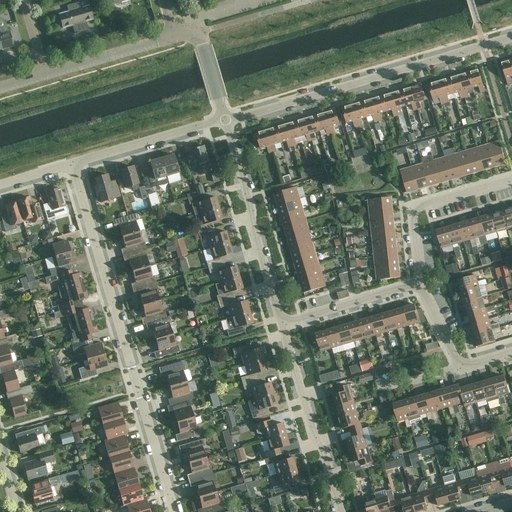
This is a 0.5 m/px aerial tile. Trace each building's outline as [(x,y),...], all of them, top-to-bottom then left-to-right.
[(72,25),(72,26),(75,34),(88,30),(85,21),(92,19),(89,7),(82,9),(80,2),(67,6),(69,13),(59,16),(62,27),(72,25)] [(0,50),(2,50),(3,53),(14,50),(5,22),(5,21),(4,20),(2,20),(1,19),(0,19),(0,50)] [(511,76),(511,62),(511,59),(501,62),(506,78),(508,85),(511,84),(510,77),(511,76)] [(478,69),(468,72),(473,88),(478,87),(480,93),(484,92),(482,85),(483,85),(478,69)] [(468,72),(458,75),(465,98),(469,97),(467,90),(473,88),(468,72)] [(461,99),(465,98),(458,75),(448,78),(453,94),(459,92),(461,99)] [(448,78),(438,80),(445,104),(449,102),(447,96),(453,94),(448,78)] [(445,104),(438,80),(428,83),(433,100),(439,98),(441,105),(445,104)] [(421,84),(411,87),(417,110),(421,109),(419,102),(426,100),(421,84)] [(417,110),(411,87),(401,90),(406,106),(411,104),(413,111),(417,110)] [(406,106),(401,90),(391,92),(398,116),(402,114),(400,108),(406,106)] [(398,116),(391,92),(381,95),(386,112),(392,110),(394,117),(398,116)] [(386,112),(381,95),(371,98),(378,121),(382,120),(380,114),(386,112)] [(378,121),(371,98),(362,101),(366,118),(372,116),(374,123),(378,121)] [(352,104),(359,127),(363,126),(361,119),(366,118),(362,101),(352,104)] [(359,127),(352,104),(342,107),(347,123),(353,122),(355,128),(359,127)] [(325,112),(331,135),(335,134),(333,127),(340,125),(335,109),(325,112)] [(327,136),(331,135),(325,112),(315,115),(320,131),(325,130),(327,136)] [(320,131),(315,115),(305,118),(312,141),(316,140),(314,133),(320,131)] [(312,141),(305,118),(295,121),(300,137),(306,135),(308,142),(312,141)] [(300,137),(295,121),(285,124),(292,147),(296,146),(294,139),(300,137)] [(292,147),(285,124),(276,126),(280,143),(286,141),(288,148),(292,147)] [(280,143),(276,126),(266,129),(273,152),(277,151),(275,145),(280,143)] [(437,133),(436,128),(425,131),(427,136),(437,133)] [(273,152),(266,129),(256,132),(261,149),(267,147),(269,154),(273,152)] [(488,145),(494,167),(506,164),(499,141),(488,145)] [(488,145),(477,148),(484,170),(494,167),(488,145)] [(190,150),(192,156),(192,158),(187,159),(186,157),(186,158),(191,177),(203,173),(200,165),(208,162),(203,146),(190,150)] [(473,173),(484,170),(477,148),(466,151),(473,173)] [(466,151),(455,155),(462,177),(473,173),(466,151)] [(161,159),(167,177),(178,173),(181,182),(187,180),(182,166),(177,167),(173,155),(161,159)] [(440,183),(433,161),(432,155),(421,159),(422,164),(429,186),(440,183)] [(451,180),(462,177),(455,155),(444,158),(451,180)] [(444,158),(433,161),(440,183),(451,180),(444,158)] [(155,180),(167,177),(161,159),(149,162),(155,180)] [(422,164),(411,167),(418,190),(429,186),(422,164)] [(139,188),(138,184),(133,167),(120,171),(125,188),(132,186),(133,190),(139,189),(138,188),(139,188)] [(418,190),(411,167),(400,171),(407,193),(418,190)] [(100,197),(101,203),(120,197),(115,181),(109,183),(107,175),(94,178),(96,186),(94,187),(97,198),(100,197)] [(142,178),(146,190),(147,195),(153,194),(148,176),(142,178)] [(145,186),(139,188),(138,188),(139,189),(142,200),(148,198),(145,186)] [(197,195),(204,193),(202,186),(195,188),(197,195)] [(277,205),(299,199),(296,187),(274,194),(277,205)] [(52,210),(64,207),(65,207),(59,189),(46,192),(50,204),(43,206),(47,220),(54,218),(52,210)] [(196,203),(200,214),(219,209),(215,197),(203,201),(201,195),(188,199),(189,205),(196,203)] [(369,212),(392,209),(391,197),(368,200),(369,212)] [(16,201),(17,203),(22,221),(23,221),(30,218),(32,223),(43,220),(38,204),(32,206),(29,198),(16,201)] [(299,199),(277,205),(280,216),(303,210),(299,199)] [(5,207),(7,215),(8,219),(2,221),(5,233),(16,230),(15,225),(23,222),(23,221),(22,221),(17,203),(5,207)] [(511,208),(502,211),(507,229),(511,227),(511,208)] [(198,233),(211,230),(210,224),(222,220),(219,209),(200,214),(195,216),(198,227),(196,227),(198,233)] [(370,223),(393,221),(392,209),(369,212),(370,223)] [(284,227),(306,221),(303,210),(280,216),(284,227)] [(496,232),(500,231),(507,229),(502,211),(491,215),(496,232)] [(118,226),(122,237),(139,232),(135,221),(138,221),(136,214),(112,221),(113,227),(118,226)] [(496,232),(491,215),(480,218),(485,236),(496,232)] [(485,236),(480,218),(469,221),(474,239),(485,236)] [(306,221),(284,227),(287,238),(309,232),(306,221)] [(393,221),(370,223),(372,235),(395,232),(393,221)] [(458,224),(463,242),(474,239),(469,221),(458,224)] [(168,225),(171,235),(176,234),(173,223),(168,225)] [(447,228),(452,245),(457,259),(462,258),(458,244),(463,242),(458,224),(447,228)] [(441,249),(448,246),(452,245),(447,228),(436,231),(441,249)] [(211,230),(198,233),(200,240),(206,238),(210,249),(229,243),(226,232),(213,235),(211,230)] [(122,256),(146,249),(144,243),(148,242),(144,231),(139,232),(122,237),(125,249),(120,250),(122,256)] [(309,232),(287,238),(290,249),(312,243),(309,232)] [(395,232),(372,235),(373,246),(396,243),(395,232)] [(165,244),(172,242),(170,235),(163,237),(165,244)] [(52,245),(55,257),(72,252),(70,246),(68,246),(67,241),(54,245),(52,239),(47,240),(47,241),(48,246),(49,246),(52,245)] [(175,249),(172,243),(165,245),(167,252),(175,249)] [(206,262),(208,268),(221,264),(220,258),(232,254),(229,243),(210,249),(213,260),(206,262)] [(312,243),(290,249),(293,260),(316,253),(312,243)] [(396,243),(373,246),(374,257),(397,255),(396,243)] [(6,246),(8,253),(16,250),(14,244),(6,246)] [(146,249),(122,256),(124,262),(129,260),(132,272),(149,267),(154,265),(151,254),(148,255),(146,249)] [(72,252),(55,257),(59,268),(55,269),(57,275),(68,271),(67,265),(73,263),(72,258),(74,258),(72,252)] [(316,253),(293,260),(297,271),(319,264),(316,253)] [(20,262),(18,254),(11,256),(13,264),(20,262)] [(491,256),(493,262),(501,260),(499,254),(491,256)] [(397,255),(374,257),(375,269),(398,266),(397,255)] [(481,259),(483,265),(490,263),(489,257),(481,259)] [(221,264),(208,268),(210,274),(217,272),(220,283),(239,278),(236,266),(223,270),(221,264)] [(300,282),(322,275),(319,264),(297,271),(300,282)] [(459,272),(457,265),(446,268),(448,275),(459,272)] [(398,266),(375,269),(377,280),(400,278),(398,266)] [(509,276),(506,268),(506,266),(500,268),(503,277),(509,276)] [(130,285),(132,290),(156,283),(154,277),(152,278),(149,267),(132,272),(135,283),(130,285)] [(58,281),(59,293),(60,293),(66,291),(83,286),(80,274),(68,277),(66,272),(59,274),(61,280),(58,281)] [(322,275),(300,282),(303,293),(325,287),(322,275)] [(479,287),(477,282),(475,275),(458,280),(461,292),(479,287)] [(352,277),(353,284),(360,283),(358,276),(352,277)] [(218,303),(232,299),(230,293),(242,289),(239,278),(220,283),(215,285),(218,296),(216,296),(218,303)] [(511,288),(511,287),(510,280),(503,282),(505,290),(511,288)] [(139,295),(142,306),(159,301),(156,290),(158,290),(156,283),(132,290),(134,296),(139,295)] [(83,286),(66,291),(60,293),(62,300),(65,299),(63,302),(64,304),(57,306),(59,312),(62,311),(76,307),(82,305),(80,300),(87,298),(87,297),(88,297),(89,295),(88,291),(86,290),(84,290),(83,286)] [(479,287),(461,292),(464,303),(482,298),(479,287)] [(350,297),(347,290),(337,293),(339,300),(350,297)] [(482,298),(464,303),(467,314),(485,308),(482,298)] [(227,307),(230,318),(249,312),(246,301),(233,305),(232,299),(218,303),(220,309),(227,307)] [(143,325),(145,324),(166,318),(165,312),(162,312),(159,301),(142,306),(146,318),(141,319),(143,325)] [(82,305),(76,307),(62,311),(63,316),(66,316),(69,327),(93,320),(92,316),(93,316),(94,314),(93,309),(91,308),(90,309),(90,308),(83,310),(82,305)] [(408,326),(419,323),(420,322),(419,319),(416,311),(415,305),(403,308),(408,326)] [(485,308),(467,314),(471,325),(488,319),(487,314),(495,311),(493,306),(485,308)] [(408,326),(403,308),(392,311),(398,329),(408,326)] [(0,339),(4,338),(0,323),(0,320),(10,317),(8,309),(0,311),(0,339)] [(387,332),(398,329),(392,311),(381,315),(387,332)] [(249,312),(230,318),(225,319),(229,331),(227,331),(228,337),(242,333),(240,327),(253,324),(249,312)] [(381,315),(370,318),(376,335),(387,332),(381,315)] [(172,335),(176,334),(173,323),(171,323),(169,317),(166,318),(145,324),(147,330),(152,329),(155,340),(172,335)] [(365,339),(376,335),(370,318),(359,321),(365,339)] [(488,319),(471,325),(474,336),(492,330),(488,319)] [(85,336),(97,332),(93,320),(69,327),(70,329),(73,333),(74,334),(71,334),(73,339),(70,340),(72,345),(86,341),(85,336)] [(365,339),(359,321),(348,324),(354,342),(365,339)] [(354,342),(348,324),(337,328),(343,345),(354,342)] [(343,345),(337,328),(326,331),(332,348),(343,345)] [(33,339),(42,336),(40,330),(31,332),(33,339)] [(495,342),(493,335),(492,330),(474,336),(477,347),(495,342)] [(320,352),(332,348),(326,331),(315,334),(320,352)] [(15,335),(4,338),(0,339),(0,366),(12,364),(12,363),(7,346),(18,343),(15,335)] [(175,346),(172,335),(155,340),(159,351),(154,353),(156,359),(180,352),(178,345),(175,346)] [(85,353),(87,360),(104,355),(100,344),(88,347),(87,341),(71,346),(73,352),(77,351),(78,355),(85,353)] [(241,354),(244,365),(263,359),(260,348),(247,352),(246,346),(232,350),(234,356),(241,354)] [(107,366),(104,355),(87,360),(89,366),(78,369),(81,380),(97,376),(95,370),(107,366)] [(242,384),(256,380),(254,374),(266,371),(263,359),(244,365),(247,376),(240,378),(242,384)] [(21,361),(12,363),(12,364),(0,366),(0,374),(0,375),(2,375),(7,392),(19,389),(14,371),(23,369),(21,361)] [(185,371),(183,364),(182,361),(158,368),(161,377),(166,376),(169,387),(186,382),(190,381),(191,379),(189,371),(187,370),(185,371)] [(369,370),(367,362),(360,364),(362,372),(369,370)] [(349,367),(351,375),(362,372),(360,364),(349,367)] [(54,371),(56,378),(61,377),(63,373),(61,369),(54,371)] [(360,376),(361,380),(363,381),(373,378),(371,373),(360,376)] [(492,379),(499,401),(500,405),(505,404),(503,395),(509,393),(504,376),(492,379)] [(499,401),(492,379),(482,382),(487,400),(488,405),(499,401)] [(251,389),(254,400),(273,394),(270,383),(257,386),(256,380),(242,384),(244,391),(251,389)] [(186,382),(169,387),(173,399),(168,400),(169,406),(190,400),(193,399),(191,393),(189,393),(186,382)] [(482,382),(471,385),(476,403),(487,400),(482,382)] [(30,385),(19,389),(7,392),(5,393),(8,401),(9,400),(15,418),(26,415),(22,397),(33,393),(30,385)] [(333,395),(336,407),(354,402),(349,385),(337,388),(339,394),(333,395)] [(460,389),(459,385),(447,388),(453,406),(454,409),(455,414),(459,413),(457,404),(463,403),(464,403),(460,389)] [(464,406),(476,403),(471,385),(460,389),(464,403),(463,403),(464,406)] [(442,409),(453,406),(447,388),(436,391),(442,409)] [(436,391),(426,395),(431,412),(442,409),(436,391)] [(215,393),(209,395),(213,408),(220,406),(218,402),(215,393)] [(384,393),(378,394),(381,405),(387,404),(384,393)] [(249,401),(252,412),(251,413),(252,419),(266,415),(264,409),(277,405),(273,394),(254,400),(249,401)] [(420,415),(431,412),(426,395),(415,398),(420,415)] [(409,419),(410,422),(410,423),(421,420),(420,415),(415,398),(404,401),(409,419)] [(173,411),(176,423),(193,418),(190,407),(192,406),(190,400),(169,406),(167,407),(168,413),(173,411)] [(409,419),(404,401),(392,404),(397,422),(409,419)] [(357,412),(354,402),(336,407),(340,418),(357,412)] [(118,403),(98,409),(102,425),(122,419),(118,403)] [(362,429),(357,412),(340,418),(343,429),(349,427),(350,433),(362,429)] [(503,415),(492,418),(494,426),(505,423),(503,415)] [(193,418),(176,423),(180,434),(175,435),(177,442),(201,435),(199,428),(196,429),(193,418)] [(102,425),(107,441),(124,436),(127,435),(122,419),(102,425)] [(234,420),(226,422),(228,429),(235,427),(234,420)] [(282,423),(272,426),(270,420),(254,425),(256,431),(257,434),(261,435),(264,434),(266,440),(285,434),(282,423)] [(72,433),(83,430),(80,422),(70,425),(72,433)] [(42,435),(40,427),(18,434),(20,439),(16,440),(20,453),(39,447),(36,436),(42,435)] [(230,437),(237,435),(235,429),(229,431),(230,437)] [(367,446),(362,429),(350,433),(352,438),(346,440),(349,451),(367,446)] [(224,444),(230,442),(227,431),(221,433),(224,444)] [(491,431),(484,433),(486,439),(493,437),(491,431)] [(484,432),(466,437),(469,446),(487,441),(486,439),(484,433),(484,432)] [(71,433),(59,437),(62,447),(74,443),(71,433)] [(285,434),(266,440),(269,451),(262,453),(264,459),(278,455),(280,455),(279,449),(289,446),(285,434)] [(104,442),(109,458),(129,452),(124,436),(107,441),(104,442)] [(434,444),(440,443),(439,441),(438,436),(432,437),(433,444),(434,444)] [(185,451),(188,463),(205,458),(202,447),(204,446),(202,440),(178,447),(180,453),(185,451)] [(450,441),(443,443),(445,451),(451,450),(450,441)] [(445,452),(443,445),(435,447),(437,454),(445,452)] [(367,446),(349,451),(353,462),(359,461),(360,466),(372,463),(367,446)] [(30,462),(27,463),(23,464),(28,479),(47,474),(44,465),(54,461),(51,450),(28,457),(30,462)] [(114,474),(134,468),(129,452),(109,458),(114,474)] [(273,464),(276,475),(295,469),(292,458),(280,461),(278,455),(264,459),(266,466),(273,464)] [(187,476),(189,482),(212,474),(211,468),(208,469),(205,458),(188,463),(192,474),(187,476)] [(257,467),(263,464),(260,458),(254,460),(257,467)] [(403,467),(401,459),(393,461),(395,469),(403,467)] [(511,484),(511,468),(511,466),(509,459),(493,464),(498,482),(503,481),(505,486),(511,484)] [(150,460),(137,463),(139,473),(153,469),(150,460)] [(476,469),(478,476),(483,493),(494,490),(493,484),(498,482),(493,464),(485,466),(476,469)] [(118,490),(135,485),(139,484),(134,468),(114,474),(118,490)] [(295,469),(276,475),(280,486),(273,488),(274,494),(288,490),(286,484),(299,480),(295,469)] [(195,486),(199,497),(215,492),(212,481),(214,481),(212,474),(189,482),(190,487),(195,486)] [(442,477),(444,485),(450,503),(461,499),(459,494),(465,492),(461,481),(456,482),(454,477),(453,475),(443,478),(443,477),(442,477)] [(36,483),(38,489),(31,491),(35,505),(53,499),(49,486),(60,483),(58,476),(36,483)] [(461,481),(465,492),(470,490),(472,496),(483,493),(478,476),(461,481)] [(411,495),(416,511),(418,511),(428,509),(426,503),(431,502),(428,490),(425,481),(423,482),(417,491),(418,493),(411,495)] [(143,500),(139,484),(135,485),(118,490),(123,507),(126,506),(143,500)] [(244,484),(230,488),(232,494),(246,491),(244,484)] [(247,494),(253,492),(251,484),(245,486),(247,494)] [(428,490),(431,502),(437,500),(438,506),(450,503),(444,485),(428,490)] [(387,496),(376,499),(379,511),(396,511),(398,511),(394,500),(391,490),(385,492),(387,496)] [(218,503),(215,492),(199,497),(202,509),(197,510),(197,511),(213,511),(223,509),(221,503),(218,503)] [(394,500),(398,511),(403,510),(403,511),(416,511),(411,495),(394,500)] [(126,506),(127,511),(149,511),(146,499),(143,500),(126,506)] [(358,500),(361,511),(379,511),(376,499),(365,503),(364,499),(358,500)]
